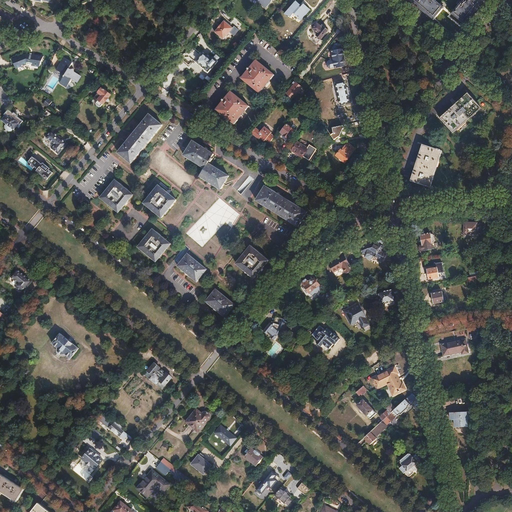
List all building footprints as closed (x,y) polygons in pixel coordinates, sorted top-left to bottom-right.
[(256,0),(255,1),(264,9),(273,0),(256,0)] [(434,0),(411,0),(426,12),(426,14),(434,20),(444,8),(434,0)] [(462,0),(451,14),(464,24),(470,17),(469,16),(482,0),(462,0)] [(296,2),(286,13),(290,17),(293,13),(301,20),(310,10),(304,4),(302,6),(298,2),(297,3),(296,2)] [(224,22),(215,33),(223,40),(229,32),(234,36),(239,31),(234,27),(232,29),(224,22)] [(317,23),(313,28),(319,33),(317,35),(321,39),(326,33),(327,33),(328,32),(328,31),(328,30),(328,29),(327,28),(326,28),(324,26),(323,28),(317,23)] [(256,28),(254,27),(253,28),(257,33),(263,27),(259,24),(256,28)] [(346,66),(342,48),(330,51),(332,59),(329,60),(326,63),(327,67),(330,68),(334,67),(335,68),(346,66)] [(25,54),(12,59),(15,69),(22,66),(21,66),(26,64),(33,65),(33,66),(39,67),(44,57),(25,54)] [(204,54),(196,63),(204,70),(203,71),(206,73),(207,73),(208,73),(221,58),(216,54),(211,60),(209,58),(209,57),(208,56),(206,56),(204,54)] [(64,57),(56,69),(65,75),(60,83),(67,87),(72,79),(77,82),(81,76),(69,68),(73,62),(64,57)] [(256,60),(241,78),(260,93),(275,75),(256,60)] [(303,71),(296,78),(299,80),(311,67),(308,64),(303,71)] [(46,87),(53,91),(60,80),(53,76),(46,87)] [(294,81),(285,92),(292,98),(301,87),(294,81)] [(344,82),(336,84),(341,106),(350,104),(348,98),(350,97),(348,88),(346,88),(344,82)] [(99,92),(94,99),(97,102),(95,104),(100,108),(111,95),(106,91),(105,91),(102,89),(101,89),(100,88),(98,91),(99,92)] [(231,91),(216,109),(235,124),(249,106),(231,91)] [(468,94),(440,119),(453,134),(482,109),(468,94)] [(48,98),(43,104),(47,108),(52,102),(48,98)] [(6,116),(2,121),(7,124),(5,126),(6,129),(9,132),(12,131),(13,129),(14,130),(19,124),(16,121),(17,120),(13,117),(14,115),(13,114),(13,113),(9,110),(5,114),(6,116)] [(303,110),(298,115),(307,122),(311,116),(303,110)] [(47,111),(44,115),(49,119),(52,115),(47,111)] [(125,143),(117,152),(131,163),(162,125),(149,114),(141,123),(125,143)] [(287,124),(281,132),(284,135),(288,139),(295,130),(287,124)] [(334,134),(331,135),(332,137),(335,140),(340,136),(343,129),(342,126),(332,128),(334,134)] [(256,128),(251,134),(259,140),(260,138),(264,142),(265,140),(269,143),(274,137),(271,134),(271,133),(264,127),(260,132),(256,128)] [(52,131),(46,137),(55,145),(52,149),(59,154),(67,144),(52,131)] [(193,141),(184,155),(205,168),(200,176),(216,186),(221,189),(229,176),(208,163),(214,154),(203,147),(193,141)] [(295,141),(291,148),(293,149),(292,151),(302,158),(308,149),(295,141)] [(341,150),(337,156),(345,163),(350,157),(350,156),(352,153),(354,150),(349,145),(346,148),(345,147),(342,150),(341,150)] [(423,145),(411,181),(430,187),(442,152),(423,145)] [(48,178),(52,173),(49,169),(50,168),(42,163),(42,164),(34,158),(33,159),(29,164),(28,165),(33,169),(34,167),(40,171),(38,173),(43,176),(44,175),(48,178)] [(115,180),(100,198),(118,213),(125,204),(133,195),(115,180)] [(158,186),(143,204),(152,211),(161,218),(176,200),(158,186)] [(265,186),(256,200),(298,226),(307,212),(296,205),(272,191),(265,186)] [(477,223),(464,223),(464,234),(477,235),(477,223)] [(146,238),(138,247),(156,262),(171,244),(153,229),(146,238)] [(421,252),(423,252),(434,250),(433,242),(434,242),(435,241),(434,235),(432,234),(431,234),(431,233),(420,235),(422,246),(420,246),(419,248),(420,251),(421,252)] [(372,244),(359,249),(361,254),(365,253),(367,254),(365,257),(370,260),(373,255),(381,260),(385,254),(381,252),(383,247),(382,246),(383,245),(382,242),(380,241),(377,242),(376,243),(375,242),(374,245),(372,244)] [(251,246),(236,264),(254,279),(263,268),(269,261),(251,246)] [(187,254),(177,266),(187,274),(197,282),(206,270),(187,254)] [(344,257),(328,265),(332,273),(341,268),(345,275),(352,271),(344,257)] [(437,267),(427,269),(429,280),(440,278),(437,267)] [(17,269),(11,277),(18,283),(15,286),(23,293),(32,281),(17,269)] [(303,284),(303,285),(309,293),(310,293),(312,296),(315,294),(316,295),(318,294),(318,292),(321,290),(318,286),(319,286),(315,280),(313,281),(311,279),(309,280),(308,280),(303,284)] [(216,289),(205,301),(215,309),(225,317),(235,305),(216,289)] [(392,290),(378,293),(380,304),(395,301),(392,290)] [(442,292),(432,294),(434,304),(444,302),(442,292)] [(347,305),(343,307),(345,311),(348,316),(346,317),(350,324),(353,324),(355,323),(354,322),(357,321),(357,322),(358,321),(359,322),(360,321),(361,324),(360,325),(362,329),(369,325),(364,316),(366,315),(364,312),(362,311),(361,309),(361,308),(359,303),(355,305),(355,306),(350,309),(347,305)] [(272,325),(269,324),(262,333),(266,335),(267,334),(271,337),(270,338),(273,341),(283,328),(283,323),(280,322),(282,318),(275,317),(272,324),(278,325),(278,328),(276,331),(271,327),(272,325)] [(320,326),(313,335),(318,340),(316,343),(321,347),(323,344),(329,349),(334,344),(335,345),(340,339),(337,337),(338,336),(337,335),(336,333),(334,333),(334,334),(331,332),(330,334),(320,326)] [(61,334),(53,344),(58,348),(58,349),(58,352),(61,355),(65,355),(65,354),(71,359),(79,349),(61,334)] [(466,339),(441,345),(444,356),(461,352),(462,354),(468,353),(466,339)] [(154,363),(148,371),(153,375),(150,379),(157,385),(160,381),(165,385),(172,377),(166,373),(166,374),(159,368),(160,368),(154,363)] [(396,367),(372,377),(377,388),(388,384),(393,395),(406,389),(403,383),(402,384),(397,374),(399,373),(396,367)] [(363,386),(357,392),(360,396),(367,390),(363,386)] [(416,391),(406,399),(410,404),(419,395),(416,391)] [(364,399),(357,405),(367,416),(368,415),(371,419),(377,413),(364,399)] [(391,413),(383,420),(387,425),(398,414),(399,415),(400,413),(401,414),(409,407),(408,406),(410,404),(406,399),(391,413)] [(196,409),(185,422),(198,432),(203,425),(202,424),(208,418),(208,417),(208,416),(208,415),(207,414),(206,413),(205,412),(204,412),(203,413),(202,414),(196,409)] [(388,410),(381,417),(383,420),(391,413),(388,410)] [(472,412),(451,413),(452,420),(456,419),(457,426),(469,426),(468,418),(472,418),(472,412)] [(108,417),(104,422),(120,436),(120,435),(124,439),(128,435),(124,431),(122,428),(114,422),(108,417)] [(383,420),(364,438),(370,444),(377,438),(376,437),(388,426),(387,425),(383,420)] [(221,425),(214,433),(230,445),(236,438),(221,425)] [(247,453),(244,456),(255,466),(263,457),(251,447),(249,451),(247,449),(244,451),(247,453)] [(90,449),(82,459),(95,469),(103,459),(90,449)] [(214,464),(200,453),(191,463),(206,475),(214,464)] [(402,465),(398,468),(402,473),(403,472),(406,476),(409,476),(422,466),(423,464),(419,460),(420,459),(416,454),(413,456),(411,454),(408,453),(399,460),(399,462),(402,465)] [(164,458),(161,462),(174,473),(177,469),(164,458)] [(161,462),(158,466),(164,471),(166,469),(175,476),(176,474),(174,473),(161,462)] [(152,469),(137,488),(148,497),(157,485),(164,491),(170,484),(152,469)] [(177,469),(174,473),(176,474),(186,482),(188,479),(177,469)] [(0,473),(0,490),(17,501),(25,489),(0,473)] [(273,481),(269,486),(272,489),(270,491),(275,495),(275,496),(285,504),(286,503),(288,505),(292,501),(289,499),(292,496),(281,487),(281,488),(273,481)] [(303,482),(298,488),(306,494),(311,489),(303,482)] [(42,502),(49,506),(53,501),(46,497),(42,502)] [(193,499),(187,507),(193,511),(207,511),(208,511),(203,507),(202,508),(198,505),(199,504),(193,499)] [(133,511),(120,501),(113,510),(114,511),(133,511)] [(39,503),(31,511),(33,511),(40,504),(39,503)]
